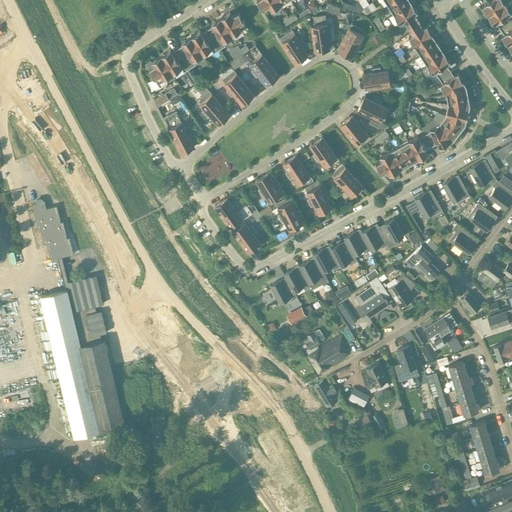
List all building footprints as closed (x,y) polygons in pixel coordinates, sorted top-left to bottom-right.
[(256,0),(263,10),(268,6),(271,10),(280,4),(277,0),(256,0)] [(394,0),(388,4),(394,14),(410,3),(407,0),(394,0)] [(487,10),(490,14),(505,3),(503,0),(490,0),(481,6),(485,12),(487,10)] [(410,3),(394,14),(400,23),(418,12),(414,6),(412,7),(410,3)] [(505,3),(490,14),(492,17),(490,18),(494,24),(496,23),(500,28),(511,19),(511,11),(511,12),(505,3)] [(308,7),(302,11),(299,13),(301,17),(311,12),(308,7)] [(225,17),(222,19),(232,35),(241,29),(239,25),(244,21),(238,12),(232,15),(230,11),(224,15),(225,17)] [(288,15),(283,18),(284,20),(283,21),(285,25),(291,21),(288,17),(289,17),(288,15)] [(212,25),(207,29),(219,48),(225,45),(223,41),(232,35),(222,19),(218,21),(217,19),(211,23),(212,25)] [(311,21),(311,25),(314,49),(313,49),(315,49),(315,50),(316,49),(320,48),(321,49),(322,49),(322,48),(327,47),(327,49),(327,47),(331,47),(329,47),(328,38),(332,37),(331,30),(327,30),(326,19),(311,21)] [(511,19),(500,28),(504,33),(501,35),(505,41),(507,39),(509,43),(511,41),(511,19)] [(351,23),(349,27),(338,48),(336,47),(336,48),(339,49),(338,49),(339,50),(339,49),(343,51),(343,52),(344,53),(345,52),(349,54),(348,56),(349,55),(353,56),(351,55),(356,47),(359,49),(362,42),(359,40),(364,30),(351,23)] [(408,36),(415,46),(431,35),(428,32),(430,31),(426,25),(408,36)] [(195,36),(192,38),(202,54),(211,48),(213,52),(219,48),(207,29),(202,32),(200,30),(194,34),(195,36)] [(279,37),(281,41),(295,62),(296,61),(300,58),(300,59),(302,58),(301,57),(305,55),(306,56),(307,56),(306,54),(309,52),(307,53),(303,46),(306,44),(301,37),(298,39),(292,29),(279,37)] [(431,35),(415,46),(421,55),(438,43),(435,37),(433,39),(431,35)] [(183,44),(177,48),(190,67),(196,64),(193,60),(202,54),(192,38),(188,40),(187,38),(181,42),(183,44)] [(438,43),(421,55),(427,64),(442,53),(440,50),(442,49),(438,43)] [(166,55),(162,57),(172,73),(181,67),(184,71),(190,67),(177,48),(172,51),(170,49),(165,53),(166,55)] [(247,59),(249,62),(254,68),(251,70),(256,76),(259,74),(265,83),(264,84),(265,85),(267,82),(269,84),(269,83),(268,82),(272,79),(272,80),(273,79),(273,78),(277,75),(277,76),(277,75),(278,74),(259,49),(247,59)] [(442,53),(427,64),(433,73),(435,72),(438,77),(450,69),(446,64),(450,61),(447,55),(445,57),(442,53)] [(172,73),(162,57),(159,59),(157,57),(152,61),(150,59),(145,63),(149,69),(148,69),(160,87),(175,77),(172,73)] [(392,68),(388,69),(380,70),(380,66),(372,68),(373,71),(364,72),(363,71),(364,75),(362,75),(364,75),(365,80),(364,80),(364,82),(365,82),(366,86),(365,86),(365,87),(366,89),(366,88),(394,83),(392,68)] [(222,79),(224,82),(229,88),(226,90),(231,96),(234,94),(241,103),(240,104),(243,102),(244,103),(245,102),(243,101),(247,98),(248,99),(249,98),(248,97),(252,94),(252,95),(253,94),(255,92),(254,92),(253,93),(234,69),(222,79)] [(450,69),(438,77),(442,82),(440,84),(446,93),(462,83),(460,79),(461,78),(458,72),(454,75),(450,69)] [(462,83),(446,93),(448,104),(467,100),(466,96),(468,96),(467,89),(465,90),(464,86),(462,83)] [(429,96),(423,87),(419,90),(424,97),(429,96)] [(197,100),(200,103),(205,108),(202,111),(207,117),(210,114),(217,123),(216,124),(219,122),(220,123),(221,123),(219,121),(223,118),(223,119),(225,118),(224,117),(228,114),(228,115),(229,114),(228,114),(230,112),(229,113),(209,90),(197,100)] [(153,100),(157,106),(169,99),(165,92),(153,100)] [(173,104),(181,99),(178,94),(170,99),(173,104)] [(357,111),(358,110),(383,122),(390,108),(380,103),(381,100),(374,97),(373,100),(365,96),(365,94),(363,98),(362,97),(363,98),(361,102),(360,104),(358,108),(357,111)] [(448,104),(445,114),(460,126),(463,123),(464,119),(466,120),(469,108),(466,108),(467,104),(467,100),(448,104)] [(163,117),(181,152),(181,151),(182,151),(186,149),(188,148),(192,146),(192,147),(193,147),(192,146),(194,145),(195,144),(195,143),(194,144),(189,134),(192,133),(188,126),(185,127),(176,110),(163,117)] [(340,124),(355,143),(358,146),(368,138),(361,129),(364,127),(359,120),(356,123),(351,116),(352,115),(352,114),(350,116),(349,115),(350,116),(346,119),(345,120),(341,123),(340,124)] [(445,114),(439,123),(448,140),(451,138),(454,135),(455,136),(460,131),(458,129),(460,126),(445,114)] [(399,119),(391,124),(393,128),(402,123),(399,119)] [(430,131),(425,134),(431,146),(437,143),(439,147),(445,144),(444,142),(448,140),(439,123),(429,128),(430,131)] [(385,130),(380,134),(383,138),(388,134),(385,130)] [(380,134),(374,138),(377,142),(383,138),(380,134)] [(418,134),(408,140),(417,157),(421,155),(422,157),(428,153),(426,149),(431,146),(425,134),(419,137),(418,134)] [(320,158),(324,165),(326,168),(339,159),(339,160),(322,136),(321,136),(321,137),(318,139),(317,139),(316,140),(312,143),(311,141),(311,142),(312,143),(309,145),(309,146),(310,145),(315,152),(312,154),(317,160),(320,158)] [(408,140),(398,145),(409,164),(414,161),(413,159),(417,157),(408,140)] [(506,157),(511,163),(511,141),(496,151),(503,159),(506,157)] [(398,145),(389,150),(398,167),(402,165),(403,167),(409,164),(398,145)] [(398,167),(389,150),(379,156),(381,160),(376,163),(381,173),(387,170),(389,174),(396,171),(394,169),(398,167)] [(293,177),(297,183),(299,186),(312,178),(296,154),(297,153),(295,154),(294,154),(295,155),(291,157),(289,158),(286,161),(285,159),(284,160),(285,161),(282,163),(283,163),(288,170),(285,172),(290,178),(293,177)] [(485,158),(469,167),(479,185),(488,179),(491,184),(496,179),(485,158)] [(342,163),(331,173),(339,182),(336,184),(342,190),(344,188),(350,194),(349,195),(349,196),(352,193),(353,194),(354,194),(353,193),(356,189),(356,190),(358,189),(357,188),(361,185),(362,184),(342,163)] [(265,194),(269,200),(271,204),(284,195),(269,171),(270,171),(270,170),(268,172),(268,171),(267,172),(268,172),(264,175),(263,174),(262,175),(262,176),(258,178),(257,177),(258,178),(255,180),(255,181),(256,180),(261,187),(258,189),(262,196),(265,194)] [(458,174),(442,182),(453,203),(469,194),(458,174)] [(511,181),(503,175),(499,181),(508,187),(511,190),(511,181)] [(495,187),(488,196),(505,208),(511,197),(511,190),(508,187),(496,179),(491,184),(495,187)] [(304,187),(306,191),(310,197),(307,199),(311,206),(314,204),(318,212),(317,213),(320,211),(321,213),(321,212),(321,211),(325,209),(326,208),(330,206),(331,206),(333,204),(331,205),(318,180),(304,187)] [(415,198),(426,218),(442,210),(430,189),(415,198)] [(276,203),(277,206),(281,213),(278,214),(282,221),(285,220),(289,228),(287,228),(288,229),(291,227),(292,228),(291,227),(296,224),(296,225),(297,224),(301,221),(301,222),(302,222),(302,221),(304,220),(302,220),(289,195),(276,203)] [(214,206),(229,226),(241,217),(237,211),(240,209),(235,202),(232,204),(227,197),(228,196),(225,198),(224,197),(225,198),(221,201),(219,202),(220,202),(216,205),(215,204),(215,205),(214,206)] [(65,289),(41,295),(75,436),(125,424),(104,339),(101,339),(100,334),(106,332),(101,310),(94,312),(93,306),(103,303),(96,274),(68,281),(62,256),(73,254),(69,237),(67,237),(63,221),(61,221),(57,205),(45,208),(43,201),(40,199),(36,200),(37,202),(32,204),(38,227),(40,227),(44,243),(46,243),(50,259),(57,257),(65,289)] [(497,215),(478,201),(467,216),(486,230),(497,215)] [(252,202),(247,205),(252,213),(257,209),(252,202)] [(257,209),(252,213),(257,220),(262,217),(257,209)] [(379,226),(378,226),(388,244),(387,244),(389,247),(396,244),(394,240),(404,235),(394,217),(379,226)] [(232,230),(245,221),(243,219),(231,228),(232,230)] [(245,221),(232,230),(247,250),(248,249),(248,250),(248,249),(252,246),(252,247),(253,246),(253,245),(257,243),(258,244),(257,242),(260,240),(259,241),(254,234),(256,231),(252,225),(249,227),(245,221)] [(479,238),(457,222),(452,228),(455,230),(449,239),(468,253),(479,238)] [(377,223),(361,231),(371,249),(380,244),(382,247),(387,244),(388,244),(378,226),(379,226),(377,223)] [(344,236),(345,240),(346,239),(354,254),(363,249),(365,252),(371,249),(361,231),(360,228),(344,236)] [(345,240),(331,247),(330,248),(340,265),(349,260),(351,264),(357,260),(354,254),(346,239),(345,240)] [(434,241),(430,245),(435,251),(440,246),(434,241)] [(313,253),(314,256),(315,256),(323,271),(323,270),(332,266),(334,269),(340,265),(330,248),(331,247),(329,244),(313,253)] [(415,251),(406,260),(413,267),(415,264),(420,269),(421,269),(419,270),(424,275),(425,273),(431,279),(432,278),(433,279),(439,273),(438,272),(439,271),(429,260),(432,257),(433,256),(431,254),(421,245),(415,251)] [(314,256),(299,264),(311,285),(310,285),(312,289),(328,280),(323,270),(323,271),(315,256),(314,256)] [(500,269),(489,261),(477,277),(492,287),(496,281),(497,281),(501,275),(506,279),(510,277),(510,278),(511,277),(511,267),(507,265),(503,270),(500,268),(500,269)] [(284,273),(285,276),(286,276),(294,290),(303,285),(305,289),(310,285),(311,285),(299,264),(284,273)] [(393,264),(383,270),(386,275),(387,275),(396,269),(393,264)] [(361,271),(353,274),(357,284),(364,281),(361,271)] [(388,288),(400,305),(412,297),(407,289),(409,287),(411,288),(416,283),(404,274),(397,278),(399,280),(388,288)] [(377,275),(368,281),(371,285),(372,287),(381,282),(377,275)] [(286,276),(285,276),(270,284),(280,302),(289,297),(291,300),(297,297),(294,290),(286,276)] [(371,285),(355,295),(369,316),(388,303),(384,297),(389,294),(382,283),(381,282),(372,287),(371,285)] [(338,298),(350,291),(346,283),(334,290),(338,298)] [(468,291),(460,298),(472,313),(481,306),(468,291)] [(347,325),(353,321),(341,302),(335,305),(347,325)] [(488,305),(491,312),(499,309),(497,302),(488,305)] [(327,309),(330,312),(329,313),(340,330),(341,329),(349,342),(355,338),(337,308),(335,305),(327,309)] [(306,317),(301,308),(286,315),(292,325),(306,317)] [(511,311),(507,313),(505,310),(488,316),(492,327),(507,322),(509,328),(511,326),(511,311)] [(443,316),(433,322),(444,339),(454,333),(449,325),(455,321),(449,312),(443,316)] [(433,322),(424,329),(431,340),(429,341),(430,342),(434,349),(446,341),(444,339),(433,322)] [(345,356),(344,354),(347,352),(348,352),(347,350),(344,344),(346,342),(342,334),(319,347),(317,344),(320,342),(319,342),(325,338),(323,333),(317,336),(314,331),(306,335),(309,340),(307,342),(310,348),(307,350),(308,353),(319,372),(345,356)] [(447,342),(448,345),(453,353),(463,347),(456,336),(447,342)] [(502,343),(493,346),(499,362),(507,359),(511,356),(511,338),(501,343),(502,343)] [(39,343),(41,352),(53,349),(51,340),(39,343)] [(430,342),(421,348),(428,360),(437,354),(434,349),(430,342)] [(401,361),(394,364),(399,379),(418,373),(415,365),(409,345),(397,349),(401,361)] [(448,365),(452,377),(466,373),(463,360),(448,365)] [(379,362),(366,368),(369,372),(362,375),(369,388),(375,385),(387,379),(379,362)] [(436,372),(427,375),(430,384),(439,381),(436,372)] [(466,373),(452,377),(456,389),(470,385),(466,373)] [(323,380),(314,385),(315,386),(318,392),(327,406),(337,400),(333,393),(336,391),(332,384),(328,387),(323,380)] [(439,381),(430,384),(434,397),(443,394),(439,381)] [(431,396),(430,387),(424,387),(424,384),(417,385),(417,388),(419,387),(420,398),(431,396)] [(470,385),(456,389),(460,402),(474,397),(470,385)] [(370,395),(354,387),(353,388),(350,386),(346,395),(365,405),(370,395)] [(443,394),(434,397),(438,409),(441,408),(447,406),(443,394)] [(474,397),(460,402),(464,414),(478,410),(474,397)] [(447,406),(441,408),(442,410),(446,424),(461,419),(460,416),(451,418),(448,410),(451,409),(450,407),(453,406),(452,404),(447,406)] [(392,415),(395,425),(407,421),(403,407),(394,409),(392,415)] [(146,424),(146,429),(147,444),(149,444),(150,453),(151,453),(151,452),(155,452),(169,451),(166,421),(165,421),(164,415),(152,416),(150,416),(151,422),(151,423),(147,423),(146,410),(136,411),(137,417),(141,417),(141,424),(146,424)] [(377,413),(373,415),(376,422),(381,420),(377,413)] [(359,429),(372,422),(368,414),(354,421),(359,429)] [(469,424),(473,437),(488,432),(484,420),(469,424)] [(452,433),(454,440),(455,442),(460,441),(457,431),(452,433)] [(488,432),(473,437),(477,449),(491,444),(488,432)] [(455,445),(458,454),(464,453),(461,443),(455,445)] [(491,444),(477,449),(481,461),(495,456),(491,444)] [(464,453),(458,454),(462,467),(467,465),(464,453)] [(495,456),(481,461),(485,473),(499,469),(495,456)] [(467,465),(462,467),(466,479),(463,480),(465,488),(479,483),(477,475),(471,477),(467,465)] [(422,486),(426,496),(431,494),(432,494),(445,489),(439,475),(426,480),(428,484),(422,486)] [(484,490),(487,499),(484,500),(486,504),(489,503),(490,503),(507,496),(511,493),(511,479),(484,490)] [(507,496),(490,503),(492,507),(509,501),(507,496)] [(469,511),(464,498),(452,503),(455,511),(469,511)] [(511,511),(511,499),(481,511),(511,511)]
